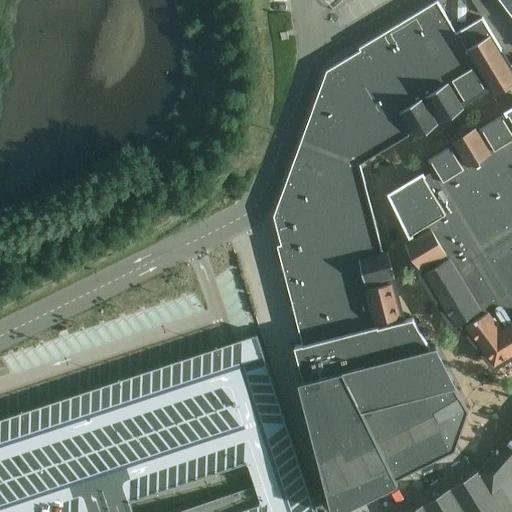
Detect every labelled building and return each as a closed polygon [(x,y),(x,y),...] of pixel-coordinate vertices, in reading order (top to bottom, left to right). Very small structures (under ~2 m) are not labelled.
[(318,0),(313,5),(326,20),(348,0),(318,0)] [(511,0),(499,0),(511,17),(511,0)] [(410,134),(461,104),(419,37),(448,19),(437,2),(359,49),(361,51),(404,124),(410,134)] [(511,66),(482,18),(457,34),(488,88),(491,85),(494,89),(511,78),(511,66)] [(488,88),(457,34),(448,19),(419,37),(461,104),(488,88)] [(361,51),(335,67),(378,139),(385,150),(410,134),(404,124),(361,51)] [(335,67),(327,72),(302,141),(346,159),(358,163),(361,165),(372,158),(374,157),(385,150),(378,139),(335,67)] [(511,112),(503,118),(511,132),(511,112)] [(511,132),(503,118),(477,133),(511,189),(511,132)] [(511,189),(477,133),(452,149),(480,198),(507,243),(511,239),(511,189)] [(367,192),(364,179),(364,177),(361,165),(358,163),(346,159),(302,141),(274,216),(356,197),(366,194),(368,194),(367,192)] [(423,176),(420,178),(444,218),(461,247),(469,260),(473,257),(476,262),(507,243),(480,198),(452,149),(428,163),(433,171),(423,177),(423,176)] [(444,218),(420,178),(392,195),(411,234),(412,234),(414,237),(444,218)] [(379,235),(376,223),(375,222),(375,221),(372,208),(371,207),(371,206),(368,194),(366,194),(356,197),(274,216),(274,217),(281,245),(278,246),(285,274),(370,253),(382,250),(383,250),(379,237),(379,235)] [(428,271),(461,247),(444,218),(414,237),(415,240),(411,243),(428,271)] [(511,251),(507,243),(476,262),(482,274),(501,305),(505,303),(511,315),(511,251)] [(428,271),(425,273),(441,299),(443,301),(482,274),(476,262),(473,257),(469,260),(461,247),(428,271)] [(370,253),(285,274),(294,308),(391,284),(382,250),(370,253)] [(482,274),(443,301),(457,321),(459,323),(462,321),(463,320),(463,321),(468,327),(477,321),(501,305),(482,274)] [(401,321),(391,284),(294,308),(297,321),(303,345),(401,322),(401,321)] [(495,365),(511,354),(511,315),(505,303),(501,305),(477,321),(468,327),(495,365)] [(429,345),(415,321),(413,319),(404,321),(401,322),(303,345),(295,347),(304,383),(429,345)] [(429,345),(304,383),(325,465),(342,457),(346,465),(356,461),(379,449),(403,438),(426,426),(439,419),(435,411),(460,396),(454,386),(455,386),(456,386),(435,346),(430,347),(429,345)] [(426,426),(403,438),(404,440),(418,468),(442,456),(456,449),(469,410),(455,386),(454,386),(460,396),(435,411),(439,419),(426,426)] [(511,433),(498,450),(511,472),(511,433)] [(403,438),(379,449),(395,479),(418,468),(403,438)] [(379,449),(356,461),(371,491),(395,479),(379,449)] [(511,511),(511,472),(498,450),(478,472),(503,511),(511,511)] [(342,457),(325,465),(337,508),(371,491),(356,461),(346,465),(342,457)] [(478,472),(451,489),(465,511),(503,511),(478,472)] [(451,489),(424,505),(428,511),(465,511),(454,492),(451,489)]
